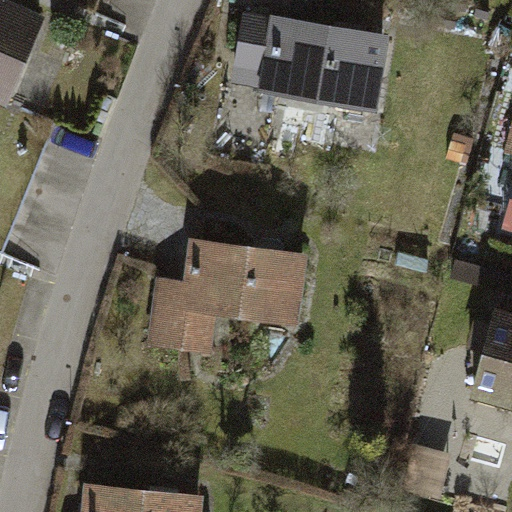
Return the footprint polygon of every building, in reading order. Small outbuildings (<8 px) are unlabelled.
[(76,21),(27,0),(0,0),(0,99),(35,115),(76,21)] [(258,4),(249,52),(284,59),(278,89),(400,110),(414,32),(258,4)] [(182,274),(172,347),(230,355),(234,323),(331,336),(342,259),(221,242),(215,279),(182,274)] [(511,310),(484,401),(511,409),(511,310)] [(220,511),(222,492),(105,485),(103,511),(220,511)]
